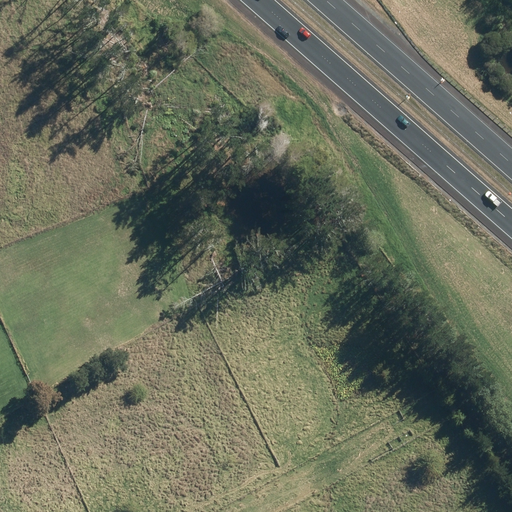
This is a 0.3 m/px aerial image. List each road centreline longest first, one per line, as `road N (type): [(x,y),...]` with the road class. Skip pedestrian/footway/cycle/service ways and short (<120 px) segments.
road 1 (motorway): [(511,208),(275,0)]
road 2 (motorway): [(327,0),(511,159)]
